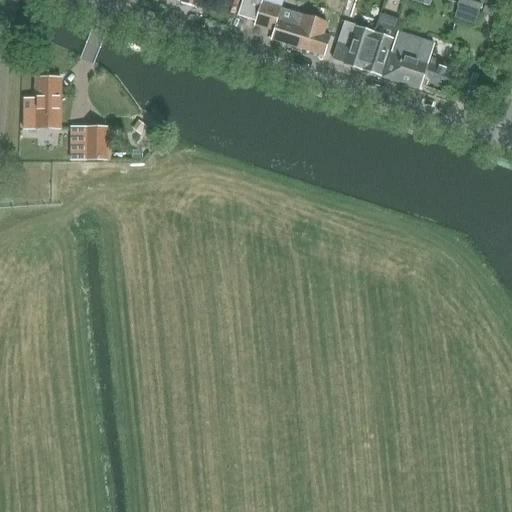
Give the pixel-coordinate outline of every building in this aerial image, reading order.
[(196,9),(198,0),(182,0),(181,4),(196,9)] [(262,3),(254,26),(274,32),(271,40),(324,57),(330,37),(323,35),(327,23),(262,3)] [(372,42),(362,71),(380,77),(390,48),(399,21),(380,14),(374,34),(372,42)] [(344,23),(333,60),(344,63),(344,65),(362,71),(372,42),(374,34),(356,28),(356,27),(344,23)] [(398,32),(391,52),(383,78),(418,90),(421,81),(450,91),(458,66),(430,57),(434,43),(398,32)] [(35,100),(24,100),(23,130),(60,130),(61,79),(35,79),(35,100)] [(86,129),(86,161),(106,161),(106,129),(86,129)]
